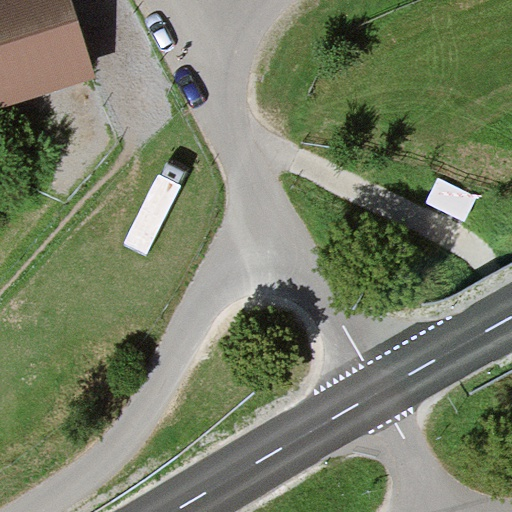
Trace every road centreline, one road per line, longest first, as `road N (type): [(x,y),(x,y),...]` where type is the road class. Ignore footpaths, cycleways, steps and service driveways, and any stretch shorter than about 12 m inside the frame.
road 1 (track): [(31,511),(146,414),(225,275),(275,210)]
road 2 (residential): [(381,386),(235,143),(190,46)]
road 3 (secondary): [(381,386),(171,511)]
road 4 (secondary): [(511,316),(381,386)]
road 5 (track): [(453,511),(381,386)]
